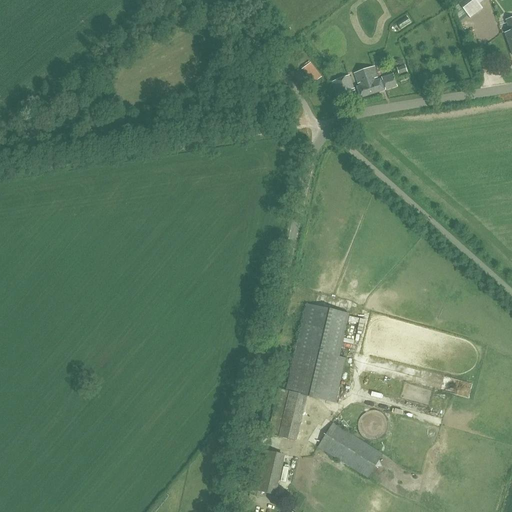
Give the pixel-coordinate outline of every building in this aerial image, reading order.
[(469,18),(481,8),(478,4),(483,0),(462,0),(458,4),(467,15),(469,18)] [(310,63),(302,69),(313,83),(321,77),(310,63)] [(379,80),(377,76),(374,67),(354,74),(358,86),(357,87),(361,99),(397,87),(393,75),(379,80)] [(338,103),(357,96),(349,76),(331,83),(338,103)] [(335,403),(346,358),(338,356),(348,315),(306,304),(286,390),(278,389),(267,434),(297,441),(307,396),(335,403)] [(368,478),(369,477),(383,454),(333,423),(318,447),(343,463),(368,478)] [(259,451),(250,490),(270,495),(279,455),(259,451)]
